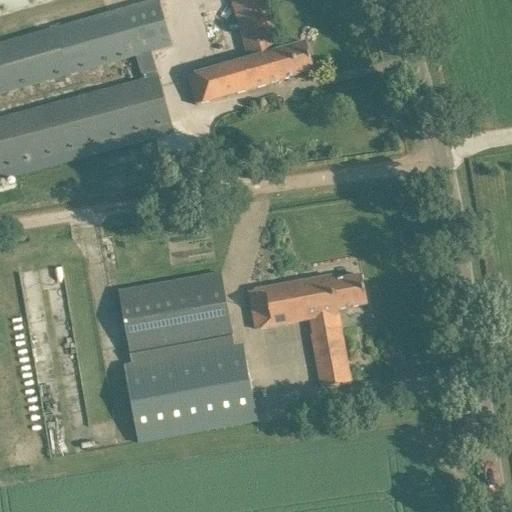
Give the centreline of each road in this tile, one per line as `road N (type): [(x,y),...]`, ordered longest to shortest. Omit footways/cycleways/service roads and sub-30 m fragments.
road 1 (tertiary): [(499,511),(444,162),(394,0)]
road 2 (track): [(444,162),(0,225)]
